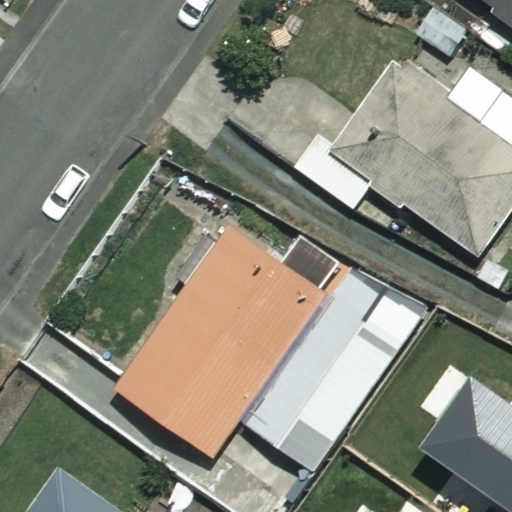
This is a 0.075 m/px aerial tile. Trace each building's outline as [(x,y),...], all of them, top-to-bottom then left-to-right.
[(511,0),(490,0),(511,15),(511,0)] [(0,54),(11,40),(0,31),(0,54)] [(511,207),(511,145),(397,62),(333,151),(477,255),(511,207)] [(247,421),(330,301),(229,231),(120,387),(221,458),(247,421)] [(330,301),(247,421),(320,472),(410,343),(337,292),(330,301)] [(126,511),(68,471),(39,511),(126,511)]
